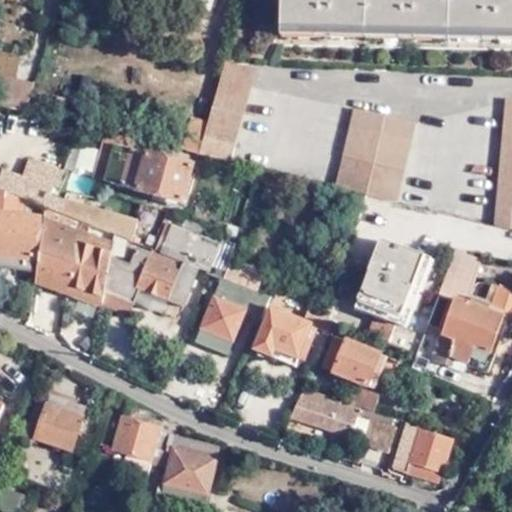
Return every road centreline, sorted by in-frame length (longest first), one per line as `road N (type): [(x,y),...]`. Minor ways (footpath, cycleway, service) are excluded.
road 1 (residential): [(439,509),(249,445),(0,325)]
road 2 (residential): [(511,385),(439,509)]
